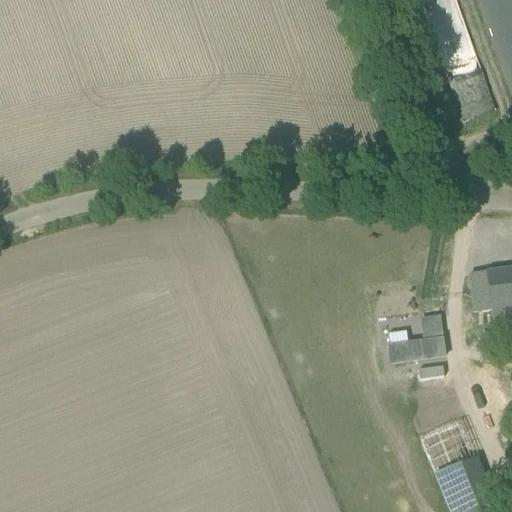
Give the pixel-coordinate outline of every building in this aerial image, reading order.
[(511,0),(476,0),(511,99),(511,0)] [(511,321),(511,270),(470,276),(468,276),(473,314),(491,312),(493,324),(500,323),(511,321)] [(424,346),(406,348),(404,336),(387,338),(391,368),(444,361),(439,321),(421,323),(424,346)] [(511,321),(500,323),(501,330),(511,328),(511,329),(511,321)] [(452,413),(415,428),(429,463),(467,448),(452,413)] [(429,463),(449,511),(493,511),(467,448),(429,463)]
